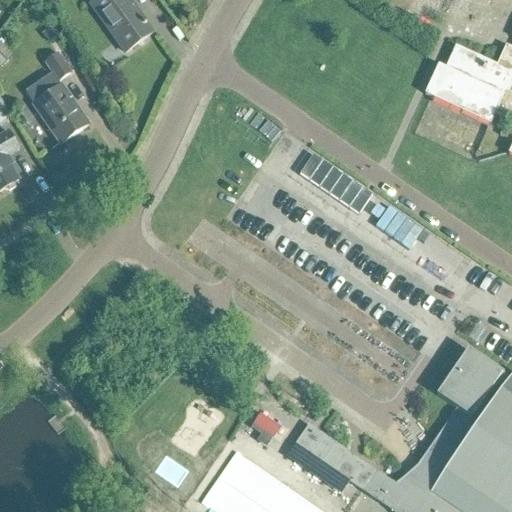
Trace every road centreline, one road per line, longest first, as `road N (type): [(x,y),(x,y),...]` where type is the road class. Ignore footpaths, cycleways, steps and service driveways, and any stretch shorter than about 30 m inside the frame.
road 1 (residential): [(511,270),(205,57)]
road 2 (residential): [(292,360),(110,237)]
road 3 (residential): [(205,57),(110,237)]
road 4 (residential): [(110,237),(0,352)]
